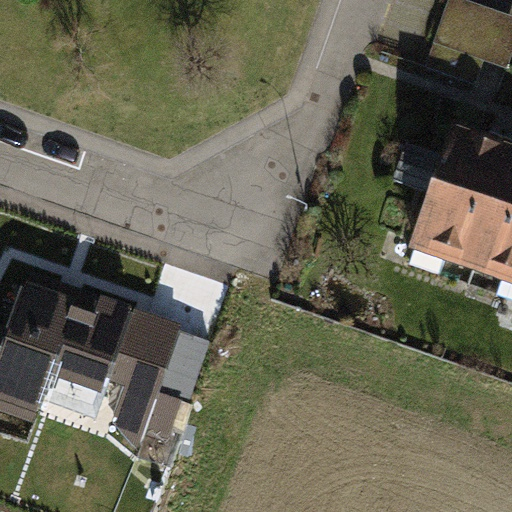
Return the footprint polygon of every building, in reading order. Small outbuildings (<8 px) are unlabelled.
[(511,50),(511,18),(454,0),(449,0),(428,68),(473,82),(481,59),(507,68),(511,50)] [(511,156),(457,136),(416,248),(511,283),(511,156)] [(99,420),(115,379),(142,310),(105,295),(100,307),(69,295),(30,280),(0,356),(0,434),(28,445),(46,400),(99,420)] [(185,326),(142,310),(115,379),(127,385),(111,434),(137,458),(182,334),(185,326)] [(211,345),(182,334),(137,458),(173,471),(196,406),(190,404),(211,345)]
